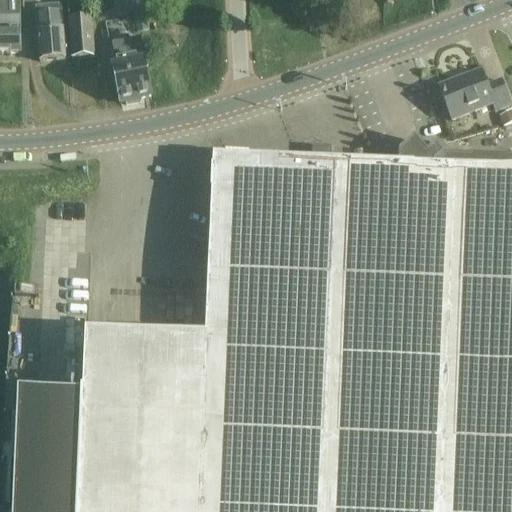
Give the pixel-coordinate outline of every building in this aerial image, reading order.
[(5,2),(0,2),(0,56),(20,56),(19,14),(5,14),(5,2)] [(65,61),(61,8),(35,10),(40,63),(65,61)] [(82,22),(80,10),(68,11),(72,60),(94,58),(91,22),(82,22)] [(146,67),(140,40),(112,46),(117,70),(112,71),(120,105),(150,99),(143,67),(146,67)] [(486,88),(480,73),(438,89),(451,123),(493,107),(494,112),(509,106),(500,83),(486,88)] [(511,124),(511,120),(510,115),(496,120),(499,129),(511,124)] [(82,400),(77,511),(511,511),(511,162),(443,160),(435,151),(427,159),(414,144),(398,158),(398,169),(375,168),(213,161),(206,342),(84,337),(82,400)] [(331,150),(312,150),(311,165),(330,165),(331,150)] [(18,397),(12,511),(77,511),(82,400),(18,397)]
